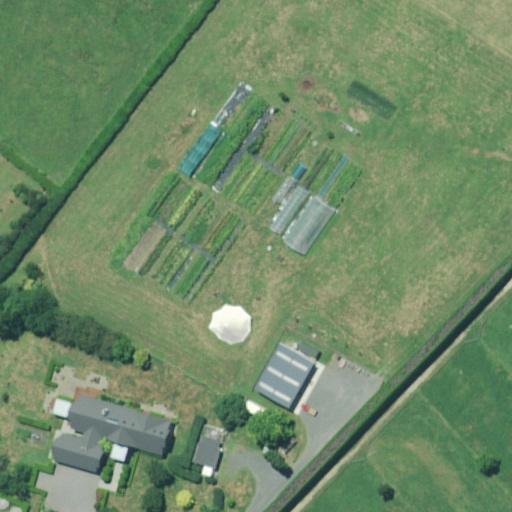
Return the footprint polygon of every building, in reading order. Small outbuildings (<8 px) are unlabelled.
[(177,421),(85,396),(82,406),(62,401),(58,415),(78,420),(73,436),(64,433),(56,461),(104,475),(113,441),(119,443),(115,459),(130,463),(134,448),(168,457),(177,421)] [(226,439),(205,434),(197,464),(217,469),(226,439)] [(296,444),(288,437),(279,448),(288,455),(296,444)] [(0,509),(3,511),(9,511),(16,503),(4,495),(0,501),(0,509)] [(16,503),(9,511),(26,511),(27,511),(16,503)]
